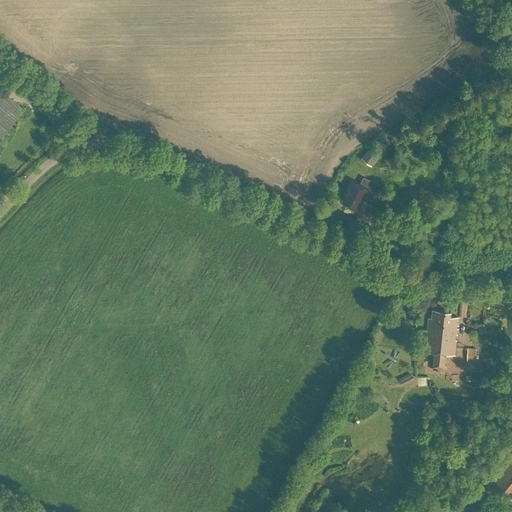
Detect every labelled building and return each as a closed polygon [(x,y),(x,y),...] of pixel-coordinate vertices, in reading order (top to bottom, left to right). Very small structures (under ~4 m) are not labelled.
[(0,137),(24,108),(0,88),(0,137)] [(369,146),(360,157),(371,166),(380,156),(369,146)] [(362,199),(370,203),(379,185),(363,177),(360,185),(352,181),(342,202),(357,209),(362,199)] [(454,354),(459,318),(450,317),(450,312),(432,310),(431,318),(429,318),(425,351),(435,352),(434,361),(442,361),(443,353),(454,354)] [(466,360),(478,361),(478,355),(475,354),(476,349),(468,348),(466,360)] [(511,457),(487,487),(502,500),(507,495),(511,498),(511,457)]
